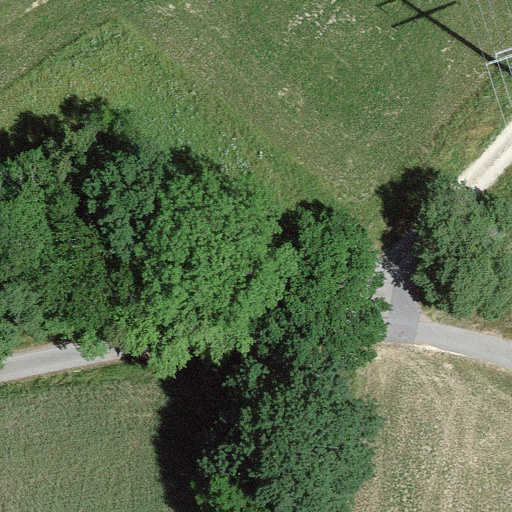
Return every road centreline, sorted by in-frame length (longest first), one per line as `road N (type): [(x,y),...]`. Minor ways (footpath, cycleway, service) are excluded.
road 1 (track): [(298,511),(304,343),(348,310),(511,139)]
road 2 (unclassified): [(348,310),(99,341),(0,364)]
road 3 (track): [(511,357),(348,310)]
